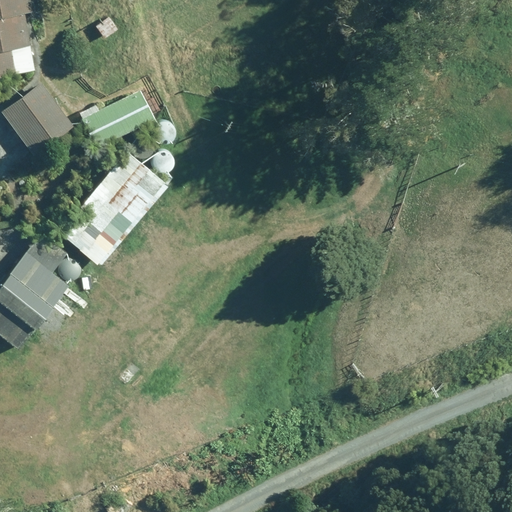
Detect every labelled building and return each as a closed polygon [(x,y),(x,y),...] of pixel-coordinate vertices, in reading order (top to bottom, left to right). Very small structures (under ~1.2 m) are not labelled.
[(37,13),(33,0),(0,0),(0,75),(38,67),(26,16),(37,13)] [(73,118),(64,107),(77,97),(64,80),(51,91),(40,77),(0,108),(0,116),(29,153),(73,118)] [(158,111),(146,87),(138,91),(136,87),(97,105),(95,103),(74,113),(90,147),(151,118),(150,115),(158,111)] [(164,184),(123,150),(54,231),(94,266),(164,184)] [(62,254),(36,233),(0,278),(0,340),(10,349),(63,284),(48,272),(62,254)]
